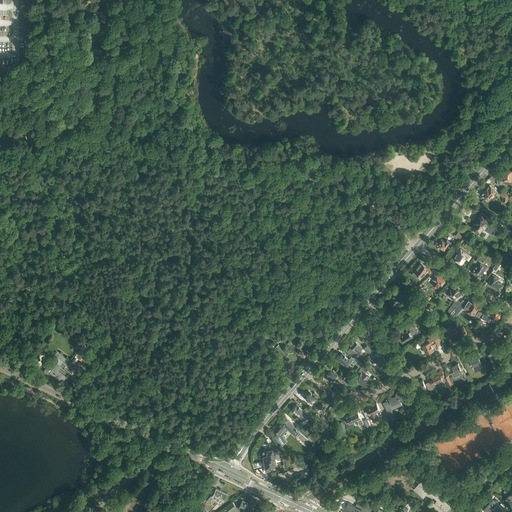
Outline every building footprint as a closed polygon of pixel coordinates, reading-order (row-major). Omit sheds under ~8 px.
[(495,180),(495,183),(500,187),(504,183),(510,184),(511,181),(511,179),(511,178),(511,169),(510,169),(504,168),(503,176),(497,176),(497,180),(495,180)] [(498,192),(490,185),(487,188),(488,189),(485,192),(484,191),(481,194),(485,197),(482,201),(489,206),(494,200),(498,196),(496,194),(498,192)] [(509,203),(509,200),(508,195),(501,189),(498,193),(503,197),(503,202),(509,203)] [(476,223),(473,228),(476,230),(474,232),(478,234),(480,232),(481,233),(484,229),(488,232),(493,225),(494,226),(495,225),(489,221),(491,218),(485,215),(486,214),(481,211),(478,214),(480,215),(475,222),(476,223)] [(460,238),(464,233),(459,230),(456,235),(460,238)] [(452,243),(447,240),(445,242),(441,239),(439,243),(437,241),(436,242),(435,244),(435,245),(436,246),(440,249),(441,248),(444,250),(446,248),(447,249),(452,243)] [(477,264),(472,272),(476,274),(477,273),(480,276),(484,270),(486,271),(489,267),(483,263),(484,262),(479,259),(485,251),(481,248),(474,258),(478,261),(476,264),(477,264)] [(466,252),(461,249),(454,259),(462,264),(466,258),(469,260),(472,256),(466,252)] [(499,260),(493,268),(496,271),(502,262),(499,260)] [(427,267),(420,262),(411,274),(416,278),(419,274),(422,277),(426,271),(430,274),(433,269),(428,265),(427,267)] [(437,274),(433,279),(435,281),(433,285),(437,288),(439,284),(442,286),(446,280),(437,274)] [(488,283),(500,290),(503,285),(497,281),(499,278),(493,274),(488,283)] [(416,285),(410,280),(407,283),(415,290),(417,288),(415,286),(416,285)] [(402,297),(405,295),(407,296),(410,292),(412,290),(406,285),(404,287),(405,287),(401,292),(398,289),(389,300),(395,305),(397,303),(398,304),(400,302),(399,301),(400,299),(401,300),(403,298),(402,297)] [(448,287),(445,292),(447,293),(452,296),(451,297),(455,300),(455,299),(457,300),(461,294),(462,292),(459,291),(460,289),(454,285),(451,289),(450,288),(448,287)] [(467,302),(463,300),(457,306),(454,309),(459,312),(463,308),(473,315),(481,305),(473,299),(471,301),(469,300),(467,302)] [(453,303),(448,310),(452,312),(454,309),(457,306),(453,303)] [(490,314),(489,314),(488,317),(490,318),(497,321),(498,318),(499,318),(501,314),(492,311),(490,314)] [(412,337),(413,338),(418,334),(418,333),(418,332),(418,331),(418,330),(417,329),(417,328),(416,328),(416,327),(415,327),(414,327),(413,326),(410,322),(409,321),(404,324),(405,326),(408,330),(402,333),(403,334),(400,335),(404,341),(412,337)] [(454,324),(454,325),(451,326),(450,326),(445,328),(446,331),(444,332),(447,338),(450,337),(451,338),(459,334),(457,331),(460,330),(462,334),(466,333),(464,330),(466,329),(465,326),(465,327),(464,325),(462,325),(460,321),(454,324)] [(365,336),(366,337),(366,338),(366,339),(367,339),(368,342),(371,341),(371,340),(376,339),(375,335),(371,336),(370,334),(373,331),(371,329),(372,328),(368,324),(364,329),(362,332),(365,336)] [(433,348),(440,345),(436,336),(420,343),(421,346),(423,346),(426,353),(434,350),(433,348)] [(78,338),(72,345),(73,346),(77,349),(82,342),(78,338)] [(301,338),(295,345),(300,349),(297,352),(303,357),(308,352),(302,347),(306,343),(301,338)] [(359,344),(354,339),(349,345),(351,347),(348,351),(355,356),(358,353),(363,348),(359,344)] [(77,362),(85,352),(84,351),(88,346),(84,344),(73,359),(77,362)] [(278,344),(275,348),(279,352),(285,358),(289,354),(283,348),(278,344)] [(374,350),(370,347),(368,344),(363,349),(370,355),(372,352),(374,350)] [(502,356),(505,355),(504,351),(500,353),(499,350),(499,349),(497,345),(487,350),(489,355),(493,353),(496,351),(498,354),(500,358),(501,357),(501,358),(503,358),(502,357),(502,356)] [(52,369),(50,373),(54,376),(60,368),(58,367),(60,365),(62,363),(63,364),(63,363),(65,365),(69,360),(68,359),(67,360),(57,352),(54,356),(57,358),(50,367),(52,369)] [(372,352),(370,355),(365,360),(363,362),(366,365),(369,361),(372,364),(373,364),(376,363),(378,366),(384,364),(380,352),(374,354),(372,352)] [(337,358),(337,359),(341,362),(347,367),(350,363),(351,362),(353,364),(354,364),(356,361),(351,357),(350,358),(349,359),(342,353),(339,356),(338,356),(337,357),(337,358)] [(467,362),(466,362),(470,368),(471,367),(473,366),(474,368),(482,365),(481,362),(477,354),(471,357),(472,359),(470,360),(470,361),(467,362)] [(71,370),(75,364),(70,361),(67,366),(65,365),(63,363),(63,364),(62,363),(60,365),(58,367),(60,368),(54,376),(58,379),(62,374),(66,376),(68,373),(69,373),(71,370)] [(455,372),(452,374),(453,376),(453,377),(461,374),(462,374),(463,377),(464,379),(467,377),(466,376),(465,373),(464,373),(463,371),(461,366),(460,366),(458,363),(455,364),(456,365),(452,367),(455,372)] [(355,379),(362,385),(367,379),(369,376),(365,373),(368,370),(363,366),(360,369),(361,370),(359,372),(360,373),(355,379)] [(343,379),(335,372),(335,371),(332,368),(332,369),(330,367),(327,369),(326,369),(326,370),(325,370),(325,371),(325,372),(329,376),(327,378),(330,381),(332,379),(335,377),(340,382),(343,379)] [(437,386),(444,383),(444,382),(446,381),(449,386),(453,385),(448,375),(445,377),(444,376),(442,371),(437,373),(437,374),(432,376),(433,377),(437,386)] [(415,384),(416,386),(413,388),(415,393),(419,391),(418,390),(422,388),(424,392),(425,391),(425,392),(426,392),(427,392),(429,397),(430,397),(430,396),(433,394),(431,389),(428,390),(423,380),(415,384)] [(309,390),(304,396),(306,398),(309,401),(309,400),(311,402),(312,402),(314,405),(316,402),(314,400),(316,397),(318,395),(315,392),(313,394),(309,390)] [(409,396),(406,398),(404,395),(405,395),(405,394),(403,390),(396,393),(397,395),(400,401),(404,399),(405,402),(407,401),(409,406),(410,405),(411,407),(414,405),(409,396)] [(402,404),(400,401),(397,395),(393,397),(392,396),(386,399),(387,401),(383,403),(392,421),(396,419),(392,409),(402,404)] [(367,407),(368,410),(364,412),(367,419),(371,417),(373,419),(379,416),(377,412),(380,410),(379,407),(377,402),(367,407)] [(296,404),(291,410),(298,416),(298,417),(296,419),(301,423),(306,417),(309,413),(307,411),(304,409),(304,410),(296,404)] [(347,419),(344,420),(348,428),(355,425),(353,422),(357,420),(360,425),(364,423),(366,428),(366,427),(370,426),(367,419),(362,421),(361,418),(360,416),(358,412),(350,415),(350,416),(347,418),(346,418),(347,419)] [(322,416),(319,419),(327,426),(329,423),(330,423),(322,416)] [(278,425),(273,430),(277,433),(277,434),(275,436),(282,446),(285,443),(281,437),(288,429),(292,433),(296,437),(300,432),(297,429),(291,424),(292,424),(288,421),(284,417),(280,422),(281,423),(279,425),(278,425)] [(342,421),(338,423),(342,432),(346,430),(342,421)] [(305,436),(307,433),(308,432),(299,423),(295,427),(305,436)] [(263,457),(262,458),(262,460),(264,460),(264,461),(273,459),(274,459),(275,459),(280,458),(278,450),(275,451),(272,451),(272,449),(265,451),(264,452),(263,453),(263,454),(263,457)] [(284,457),(282,457),(284,467),(290,465),(284,457)] [(273,459),(264,461),(265,467),(264,467),(265,472),(269,471),(269,468),(274,467),(274,466),(276,465),(276,462),(275,459),(274,459),(273,459)] [(297,480),(306,476),(304,471),(295,475),(297,480)] [(415,490),(415,491),(416,490),(421,495),(422,496),(423,496),(424,496),(425,495),(428,492),(428,493),(429,492),(437,500),(434,503),(440,508),(444,511),(446,511),(455,502),(442,490),(439,492),(434,487),(433,486),(433,487),(431,485),(434,482),(426,475),(419,483),(420,485),(415,490)] [(511,485),(507,481),(502,486),(505,489),(504,491),(508,495),(506,498),(510,501),(511,502),(511,492),(509,490),(511,487),(511,485)] [(213,507),(218,502),(217,502),(220,498),(225,500),(226,498),(228,494),(216,488),(214,493),(214,495),(213,495),(211,496),(206,501),(204,498),(198,505),(201,507),(202,506),(209,511),(213,507)] [(486,511),(506,511),(508,511),(494,499),(484,510),(486,511)] [(341,500),(339,506),(351,511),(352,511),(355,506),(341,500)] [(251,511),(252,511),(254,506),(242,501),(239,508),(236,507),(236,506),(232,502),(225,508),(229,511),(232,510),(236,511),(251,511)] [(355,506),(352,511),(365,511),(366,510),(370,511),(373,506),(370,505),(369,504),(367,508),(357,503),(355,506)]
